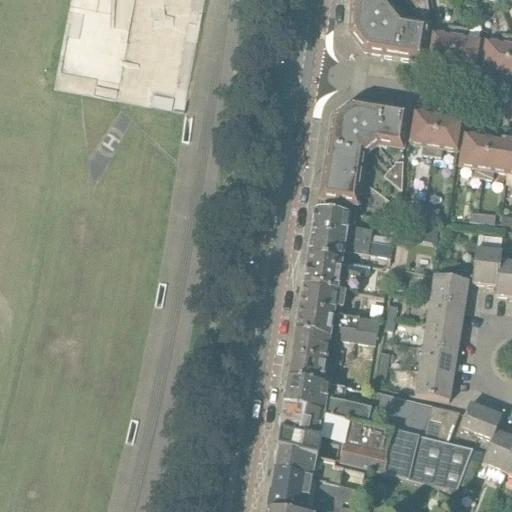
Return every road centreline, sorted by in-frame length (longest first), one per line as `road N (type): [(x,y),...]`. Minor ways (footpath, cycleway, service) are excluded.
road 1 (unknown): [(80,106),(151,150),(137,254),(75,511)]
road 2 (tertiary): [(296,75),(226,511)]
road 3 (unknown): [(2,511),(69,249)]
road 4 (residential): [(296,75),(511,106)]
road 5 (unknown): [(69,249),(80,106)]
